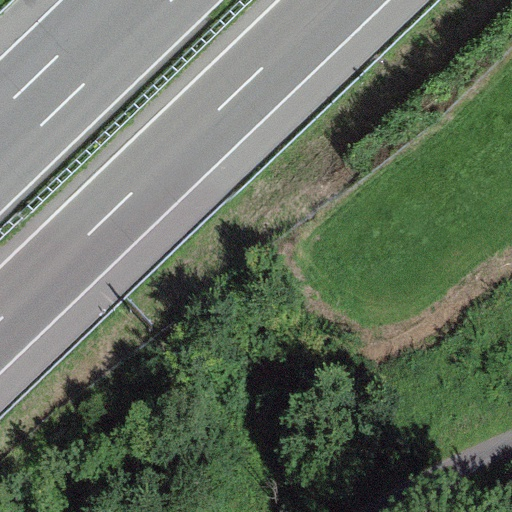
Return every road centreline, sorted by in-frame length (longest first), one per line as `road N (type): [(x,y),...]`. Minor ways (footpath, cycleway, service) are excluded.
road 1 (motorway): [(0,324),(337,0)]
road 2 (motorway): [(147,0),(0,142)]
road 3 (track): [(390,511),(449,474),(511,451)]
